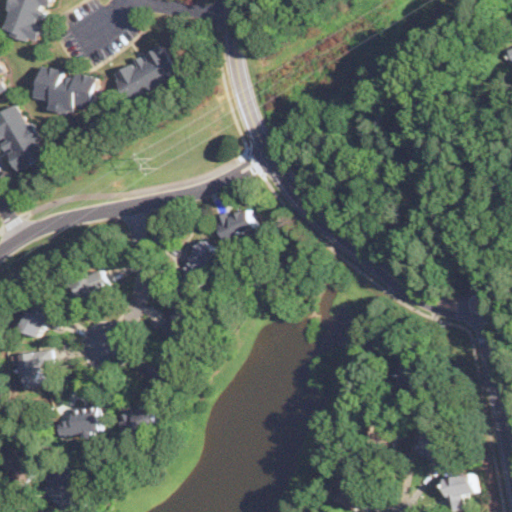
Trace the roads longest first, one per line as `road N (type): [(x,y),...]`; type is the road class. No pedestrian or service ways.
road 1 (residential): [(485,306),(453,305),(406,285),(294,189),(268,153),(239,84),(232,0)]
road 2 (residential): [(268,153),(224,180),(43,225),(0,250)]
road 3 (residential): [(102,352),(137,309),(143,285),(134,206)]
road 4 (residential): [(511,451),(485,306)]
